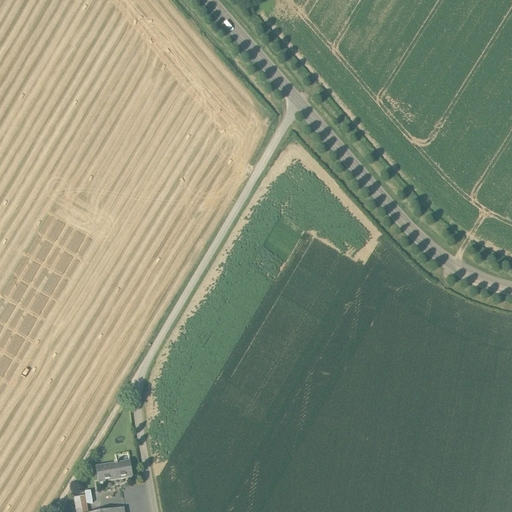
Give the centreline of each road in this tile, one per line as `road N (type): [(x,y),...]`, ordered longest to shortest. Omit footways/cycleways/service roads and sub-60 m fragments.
road 1 (unclassified): [(126,393),(297,102)]
road 2 (tertiary): [(511,288),(440,256),(297,102)]
road 3 (track): [(126,393),(53,511)]
road 4 (tertiary): [(297,102),(208,0)]
road 5 (track): [(155,511),(136,378)]
